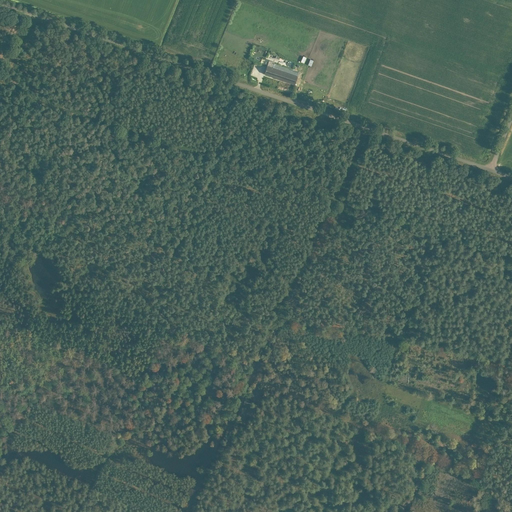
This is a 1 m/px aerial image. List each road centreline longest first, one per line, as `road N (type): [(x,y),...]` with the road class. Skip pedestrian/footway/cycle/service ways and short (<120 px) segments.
road 1 (unclassified): [(490,170),(0,3)]
road 2 (track): [(183,511),(366,128)]
